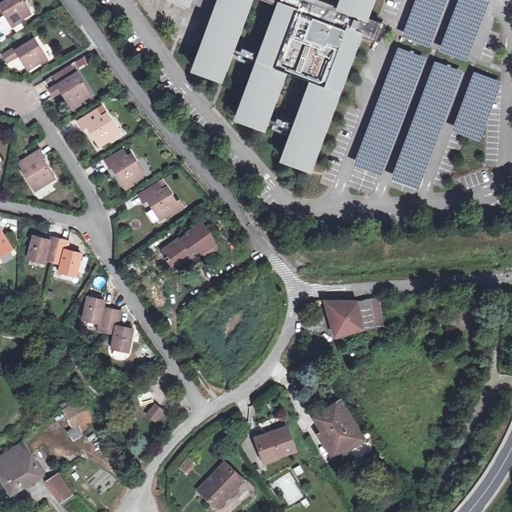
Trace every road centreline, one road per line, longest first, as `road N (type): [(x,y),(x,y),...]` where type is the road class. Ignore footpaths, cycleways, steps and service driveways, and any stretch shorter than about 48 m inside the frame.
road 1 (residential): [(73,0),(295,294)]
road 2 (residential): [(201,415),(87,225)]
road 3 (residential): [(511,276),(295,294)]
road 4 (residential): [(87,225),(98,207),(32,108),(0,88)]
road 5 (residential): [(295,294),(268,368),(201,415)]
